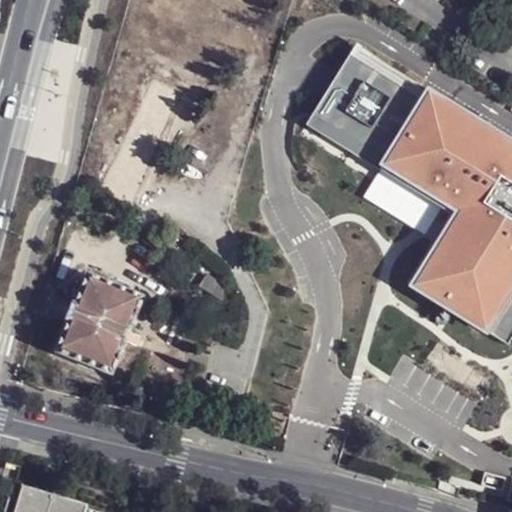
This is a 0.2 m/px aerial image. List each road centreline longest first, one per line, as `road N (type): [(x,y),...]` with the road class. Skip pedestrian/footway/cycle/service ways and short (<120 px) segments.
road 1 (residential): [(0,417),(422,511)]
road 2 (tertiary): [(0,117),(28,0)]
